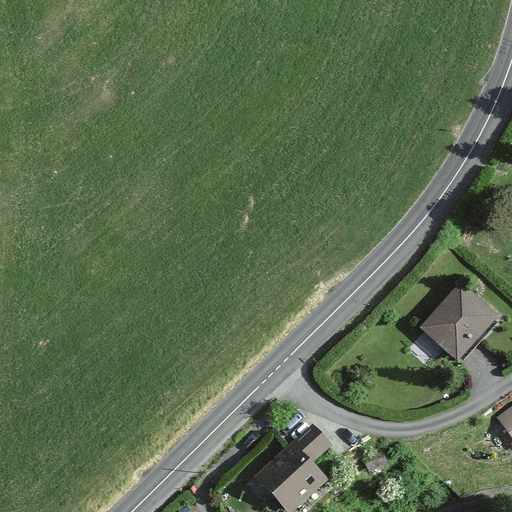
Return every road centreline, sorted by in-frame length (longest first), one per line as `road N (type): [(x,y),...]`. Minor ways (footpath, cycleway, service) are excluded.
road 1 (primary): [(511,59),(475,144),(424,219),(275,370)]
road 2 (residential): [(275,370),(316,407),(379,428),(442,422),(511,382)]
road 3 (primary): [(275,370),(132,511)]
